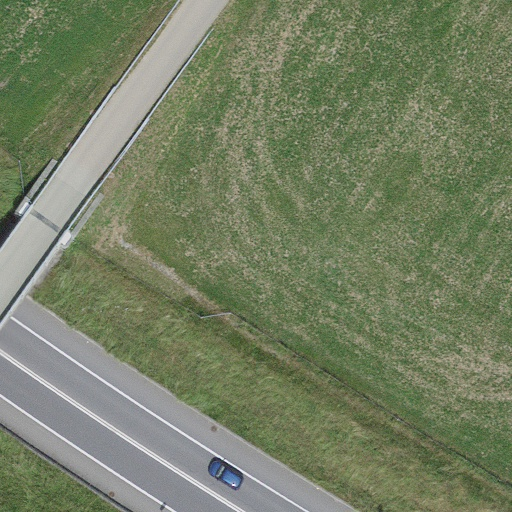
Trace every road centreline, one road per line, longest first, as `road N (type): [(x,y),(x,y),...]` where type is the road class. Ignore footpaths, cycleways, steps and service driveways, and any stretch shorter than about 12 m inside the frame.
road 1 (unclassified): [(204,0),(0,284)]
road 2 (trunk): [(242,511),(0,350)]
